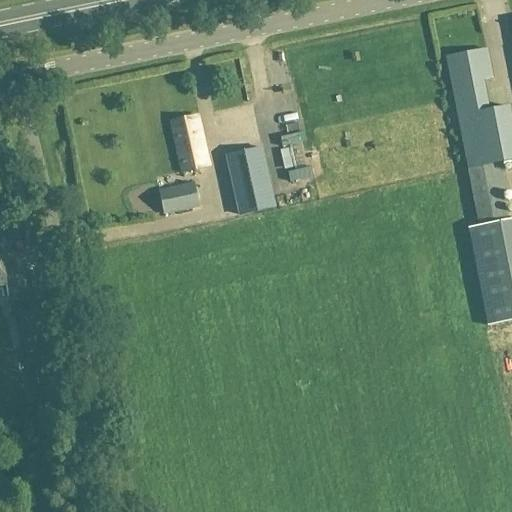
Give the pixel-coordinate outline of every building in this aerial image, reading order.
[(464,55),(444,59),(450,89),(482,82),(490,80),(484,50),(464,55)] [(181,173),(207,168),(195,116),(170,122),(181,173)] [(273,209),(260,150),(225,158),(238,217),(273,209)] [(296,150),(286,151),(288,172),(299,171),(296,150)] [(282,183),(282,197),(296,197),(296,183),(282,183)] [(191,185),(157,193),(162,216),(196,208),(191,185)] [(511,279),(511,217),(486,223),(490,247),(505,244),(511,279)] [(36,309),(14,314),(21,347),(43,343),(36,309)] [(53,382),(47,356),(31,360),(37,386),(53,382)]
